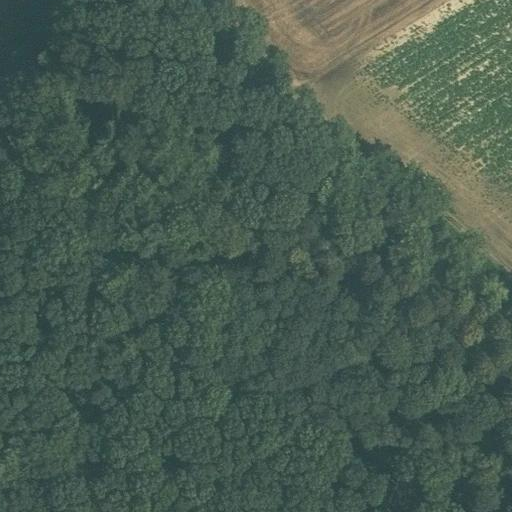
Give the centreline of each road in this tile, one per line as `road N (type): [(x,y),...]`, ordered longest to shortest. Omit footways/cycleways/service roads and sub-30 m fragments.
road 1 (track): [(511,274),(340,138)]
road 2 (track): [(205,0),(248,66),(340,138)]
